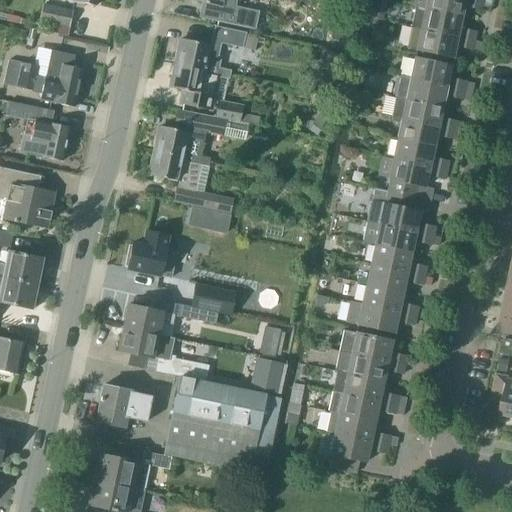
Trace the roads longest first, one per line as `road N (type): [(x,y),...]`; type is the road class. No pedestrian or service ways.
road 1 (tertiary): [(28,511),(145,0)]
road 2 (residential): [(511,476),(437,459),(511,108)]
